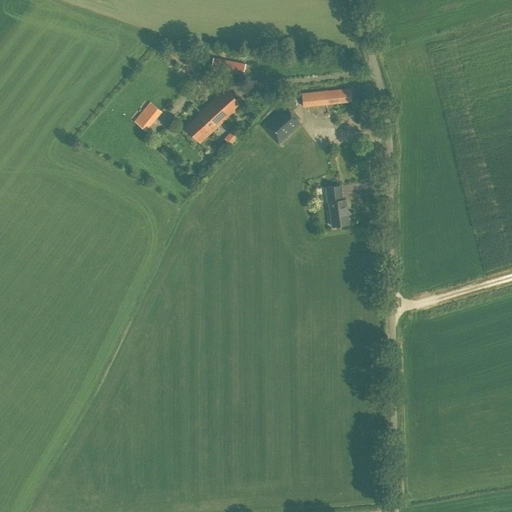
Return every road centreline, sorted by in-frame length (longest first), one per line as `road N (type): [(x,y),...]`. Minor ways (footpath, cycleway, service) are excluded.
road 1 (unclassified): [(389,305),(381,102),(353,0)]
road 2 (unclassified): [(393,511),(389,305)]
road 3 (unclassified): [(389,305),(511,271)]
